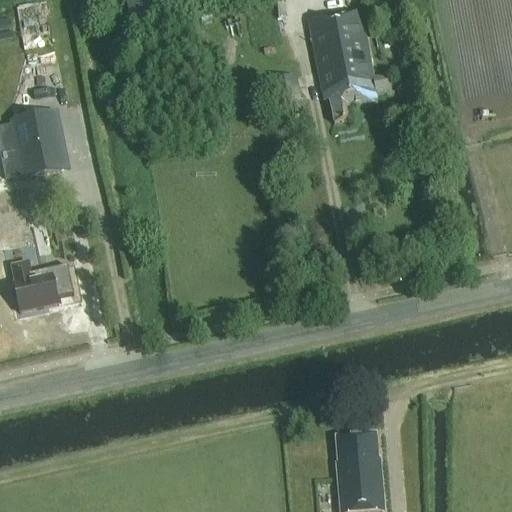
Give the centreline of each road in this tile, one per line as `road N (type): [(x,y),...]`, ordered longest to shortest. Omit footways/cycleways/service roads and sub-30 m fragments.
road 1 (tertiary): [(0,398),(511,285)]
road 2 (track): [(511,370),(389,396)]
